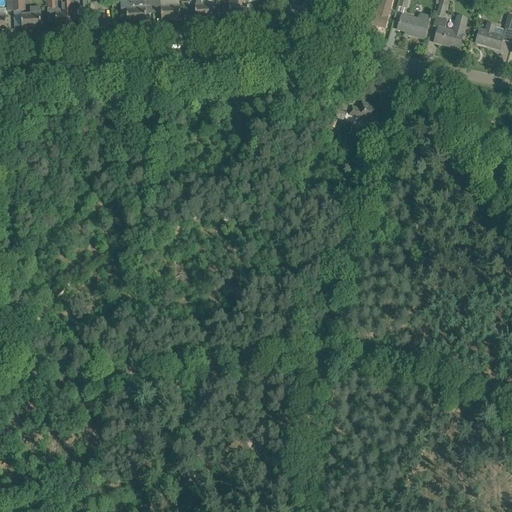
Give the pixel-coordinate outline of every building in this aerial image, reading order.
[(22,0),(13,0),(14,12),(23,11),(23,5),(22,0)] [(57,9),(56,5),(56,0),(48,0),(49,10),(57,9)] [(160,0),(161,7),(161,12),(162,16),(162,22),(181,21),(180,11),(180,6),(179,6),(178,0),(160,0)] [(196,0),(197,5),(195,5),(196,10),(196,20),(215,19),(215,15),(220,15),(220,9),(219,4),(214,4),(214,0),(196,0)] [(230,0),(230,3),(230,18),(250,17),(249,7),(249,3),(255,3),(255,0),(230,0)] [(316,2),(310,0),(304,0),(301,14),(312,18),(316,2)] [(381,0),(377,14),(371,12),(368,24),(385,29),(388,19),(393,0),(381,0)] [(400,0),(399,7),(407,9),(409,0),(400,0)] [(449,0),(441,0),(434,27),(439,28),(434,43),(450,48),(451,46),(456,47),(455,49),(459,50),(463,35),(467,20),(458,17),(454,33),(445,30),(448,20),(444,19),(449,0)] [(131,9),(127,9),(128,24),(147,23),(146,1),(131,2),(131,9)] [(76,27),(74,3),(62,4),(62,5),(56,5),(57,9),(57,13),(56,13),(57,28),(67,27),(67,29),(73,29),(73,27),(76,27)] [(40,7),(30,8),(31,14),(21,15),(22,30),(42,29),(41,14),(40,7)] [(410,34),(410,36),(424,40),(429,24),(431,17),(421,14),(420,16),(419,16),(418,20),(402,16),(398,30),(410,34)] [(503,30),(495,28),(495,26),(488,24),(486,32),(480,31),(476,44),(500,51),(504,38),(503,37),(505,32),(503,30)] [(8,98),(8,109),(21,108),(21,97),(8,98)] [(350,115),(347,114),(345,121),(356,125),(358,118),(373,124),(378,109),(362,104),(360,111),(352,108),(350,115)] [(334,118),(344,120),(347,113),(336,110),(334,118)]
